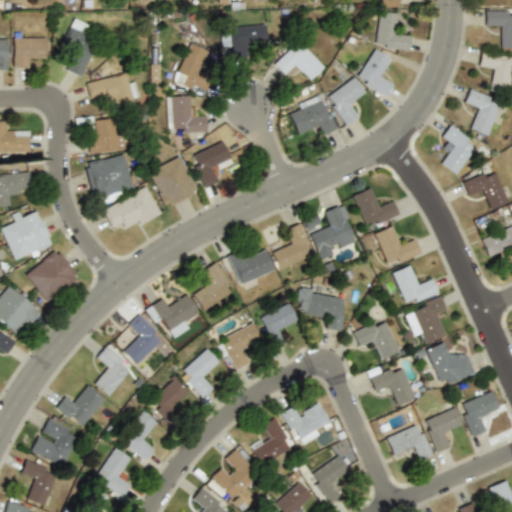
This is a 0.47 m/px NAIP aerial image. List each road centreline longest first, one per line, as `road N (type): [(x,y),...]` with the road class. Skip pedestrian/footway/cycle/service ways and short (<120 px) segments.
road 1 (residential): [(0,452),(73,344),(149,274),(239,222),(371,165),(408,138),(444,84),(455,0)]
road 2 (residential): [(158,511),(240,418),(333,368),(395,511)]
road 3 (residential): [(0,106),(62,107),(72,212),(126,293)]
road 4 (residential): [(511,375),(448,229),(392,152)]
